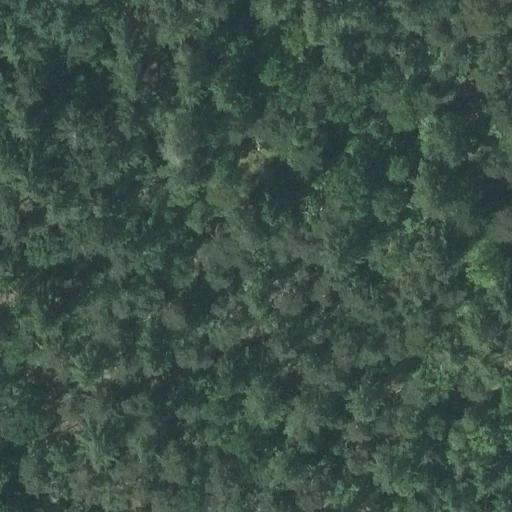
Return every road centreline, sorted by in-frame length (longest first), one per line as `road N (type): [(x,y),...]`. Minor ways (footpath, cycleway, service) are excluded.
road 1 (unknown): [(205,99),(238,168),(356,214),(375,511)]
road 2 (unknown): [(318,0),(0,279)]
road 3 (track): [(0,191),(211,0)]
